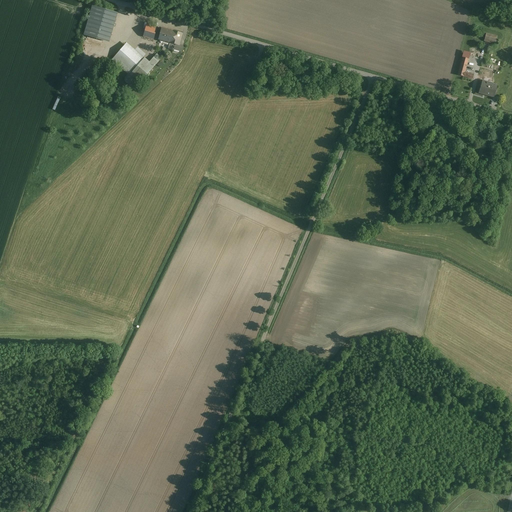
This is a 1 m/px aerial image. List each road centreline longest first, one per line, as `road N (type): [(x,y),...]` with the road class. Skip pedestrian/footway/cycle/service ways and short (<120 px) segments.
road 1 (unclassified): [(186,511),(370,76)]
road 2 (unclassified): [(370,76),(114,0)]
road 3 (unclassified): [(511,118),(370,76)]
